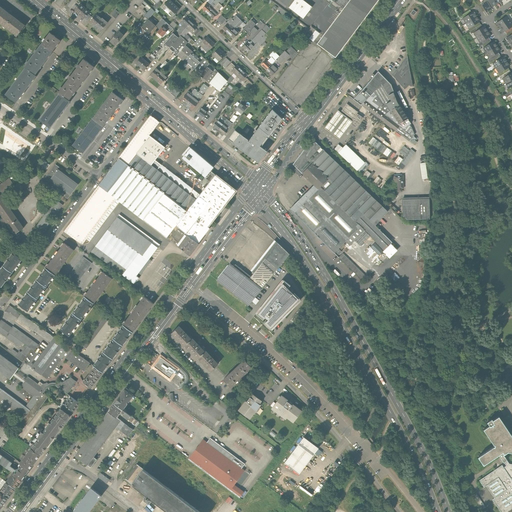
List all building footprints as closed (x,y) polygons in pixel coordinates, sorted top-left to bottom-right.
[(14,0),(6,0),(30,19),(33,15),(14,0)] [(152,0),(156,3),(151,9),(154,11),(160,4),(159,2),(160,1),(159,0),(151,0),(152,1),(152,0)] [(168,0),(162,7),(167,12),(174,4),(169,0),(168,0)] [(212,0),(213,1),(208,6),(212,9),(218,3),(220,0),(212,0)] [(312,7),(302,0),(294,0),(288,8),(303,19),(312,7)] [(341,58),(381,0),(334,0),(345,7),(342,12),(337,10),(331,19),(336,22),(323,41),(321,39),(318,43),(341,58)] [(477,0),(476,1),(482,12),(485,10),(481,5),(478,0),(477,0)] [(487,1),(481,5),(485,10),(486,12),(492,9),(491,7),(487,1)] [(142,15),(143,16),(145,15),(144,14),(145,13),(144,12),(145,11),(142,9),(144,7),(145,6),(146,4),(143,2),(132,15),(138,20),(141,17),(140,16),(142,15)] [(90,11),(81,3),(74,11),(83,18),(87,14),(90,11)] [(222,6),(220,5),(218,3),(212,9),(217,14),(219,12),(218,11),(219,10),(222,6)] [(179,9),(174,4),(167,12),(172,17),(179,9)] [(207,14),(212,9),(208,6),(206,4),(202,9),(207,14)] [(0,6),(0,23),(16,36),(25,25),(19,21),(13,16),(8,12),(2,8),(0,6)] [(280,13),(283,15),(285,12),(279,7),(277,10),(279,11),(280,11),(281,12),(280,13)] [(154,12),(154,11),(151,9),(151,8),(145,15),(143,16),(147,20),(148,19),(154,12)] [(212,19),(217,14),(212,9),(207,14),(212,19)] [(120,14),(116,11),(111,15),(115,19),(120,14)] [(498,18),(500,20),(507,16),(510,13),(508,11),(498,18)] [(463,18),(466,23),(476,17),(473,12),(466,16),(463,18)] [(88,23),(94,27),(101,19),(96,14),(88,23)] [(226,20),(221,15),(216,20),(221,25),(226,20)] [(226,23),(227,24),(232,29),(233,28),(240,21),(235,16),(232,19),(231,18),(226,23)] [(496,23),(500,27),(510,20),(507,16),(500,20),(496,23)] [(178,32),(180,34),(191,22),(186,17),(180,24),(182,26),(178,29),(179,30),(178,32)] [(479,22),(476,17),(466,23),(469,28),(479,22)] [(101,18),(101,19),(94,27),(99,32),(107,23),(101,18)] [(148,33),(155,26),(148,19),(147,20),(141,27),(148,33)] [(169,33),(173,29),(169,25),(161,19),(155,26),(159,30),(163,25),(168,29),(167,30),(169,33)] [(511,26),(511,23),(510,20),(500,27),(503,32),(505,31),(511,26)] [(240,21),(233,28),(236,30),(238,28),(240,30),(245,25),(240,21)] [(247,33),(249,32),(254,27),(256,25),(251,21),(243,29),(247,33)] [(179,35),(180,36),(187,43),(190,40),(189,38),(186,35),(190,30),(192,32),(197,27),(191,22),(180,34),(179,35)] [(468,29),(470,31),(481,24),(479,22),(469,28),(468,29)] [(228,34),(232,29),(227,24),(223,29),(228,34)] [(482,27),(481,24),(470,31),(471,34),(473,33),(482,27)] [(162,36),(167,30),(168,29),(163,25),(159,30),(157,32),(162,36)] [(255,45),(257,42),(264,35),(270,29),(266,25),(251,41),(255,45)] [(473,33),(476,38),(487,31),(484,26),(482,27),(473,33)] [(258,31),(254,27),(249,32),(253,35),(258,31)] [(239,33),(236,30),(233,28),(232,29),(228,34),(233,39),(239,33)] [(313,41),(320,33),(316,30),(310,39),(313,41)] [(123,35),(118,31),(109,41),(115,46),(123,35)] [(490,36),(487,31),(476,38),(479,43),(488,37),(490,36)] [(39,46),(50,54),(60,40),(50,33),(39,46)] [(164,43),(169,48),(178,38),(173,33),(164,43)] [(266,38),(264,35),(257,42),(260,44),(266,38)] [(185,46),(187,43),(180,36),(178,38),(169,48),(159,61),(166,67),(177,55),(185,46)] [(207,37),(202,42),(210,49),(215,44),(207,37)] [(479,47),(482,45),(490,40),(488,37),(479,43),(477,44),(479,47)] [(197,47),(199,45),(202,42),(199,39),(194,44),(197,47)] [(483,48),(486,53),(497,46),(494,41),(492,42),(483,48)] [(210,49),(202,42),(199,45),(206,52),(210,49)] [(242,48),(247,53),(253,47),(254,46),(250,43),(249,44),(247,43),(242,48)] [(25,68),(35,75),(38,70),(46,59),(50,54),(39,46),(24,67),(25,68)] [(177,55),(184,61),(192,52),(185,46),(177,55)] [(500,51),(497,46),(486,53),(490,58),(498,53),(500,51)] [(257,50),(253,47),(247,53),(252,58),(257,53),(256,51),(257,50)] [(290,47),(286,52),(289,55),(288,56),(293,60),(297,53),(290,47)] [(218,49),(212,55),(218,62),(225,55),(218,49)] [(272,64),(276,60),(279,57),(273,51),(269,56),(271,58),(270,58),(272,61),(270,63),(272,64)] [(284,51),(279,57),(276,60),(280,64),(288,56),(289,55),(286,52),(284,51)] [(147,53),(142,59),(145,61),(150,55),(151,54),(152,54),(150,52),(149,54),(147,53)] [(191,68),(193,69),(203,58),(201,56),(199,58),(192,52),(184,61),(185,62),(184,64),(186,65),(188,63),(193,66),(191,68)] [(487,60),(488,62),(500,55),(498,53),(490,58),(487,60)] [(150,55),(145,61),(149,64),(149,65),(155,58),(151,54),(150,55)] [(501,58),(500,55),(488,62),(490,65),(493,63),(501,58)] [(394,68),(390,73),(404,89),(412,83),(407,56),(396,69),(394,68)] [(493,63),(496,68),(506,62),(503,57),(501,58),(493,63)] [(136,64),(139,68),(145,61),(142,59),(141,58),(136,64)] [(192,71),(199,76),(206,67),(209,64),(203,58),(193,69),(192,71)] [(230,62),(225,58),(220,64),(224,68),(230,62)] [(59,93),(68,100),(73,94),(81,83),(90,72),(94,66),(84,59),(58,92),(59,93)] [(261,65),(266,70),(272,64),(270,63),(269,61),(268,62),(266,60),(261,65)] [(149,64),(145,61),(139,68),(143,71),(149,64)] [(509,67),(506,62),(496,68),(499,73),(508,68),(509,67)] [(226,68),(232,75),(233,74),(234,73),(232,71),(235,68),(231,63),(226,68)] [(277,69),(272,64),(266,70),(271,76),(277,69)] [(234,73),(233,74),(236,77),(242,71),(237,66),(235,68),(232,71),(234,73)] [(199,76),(205,81),(213,72),(206,67),(199,76)] [(5,94),(16,102),(21,96),(31,82),(36,76),(35,75),(25,68),(5,94)] [(150,75),(155,80),(161,73),(156,68),(150,75)] [(498,74),(499,76),(509,70),(508,68),(499,73),(498,74)] [(215,70),(213,72),(205,81),(208,83),(216,75),(217,75),(219,74),(215,70)] [(511,73),(509,70),(499,76),(498,77),(500,80),(502,78),(511,73)] [(247,76),(242,71),(236,77),(239,80),(240,79),(242,81),(245,78),(247,76)] [(361,105),(365,100),(373,91),(381,84),(387,95),(393,92),(391,87),(391,85),(377,71),(363,88),(353,99),(361,105)] [(502,78),(505,83),(511,79),(511,72),(511,73),(502,78)] [(166,77),(161,73),(155,80),(160,85),(166,77)] [(229,84),(236,77),(233,74),(232,75),(226,81),(229,84)] [(252,84),(245,78),(242,81),(240,79),(239,80),(238,81),(247,90),(252,84)] [(166,85),(177,95),(182,90),(171,80),(166,85)] [(194,89),(191,93),(198,98),(200,99),(203,96),(202,95),(208,88),(203,84),(197,92),(194,89)] [(381,84),(373,91),(383,104),(377,109),(399,126),(400,126),(390,110),(386,103),(391,100),(387,95),(381,84)] [(180,102),(186,107),(193,98),(191,96),(192,94),(188,91),(180,102)] [(365,100),(377,109),(383,104),(373,91),(365,100)] [(102,105),(113,113),(123,99),(112,92),(102,105)] [(396,100),(393,92),(387,95),(391,100),(386,103),(390,110),(399,105),(396,100)] [(39,120),(50,128),(55,121),(65,108),(70,101),(68,100),(59,93),(39,120)] [(198,102),(193,98),(186,107),(191,111),(198,102)] [(396,131),(399,126),(377,109),(365,100),(361,105),(396,131)] [(337,111),(324,128),(328,131),(338,139),(351,123),(355,127),(362,118),(356,113),(357,112),(347,103),(340,112),(337,111)] [(202,108),(197,115),(201,119),(211,107),(207,104),(203,109),(202,108)] [(240,104),(235,110),(241,114),(246,108),(240,104)] [(113,113),(102,105),(92,118),(103,126),(113,113)] [(407,118),(399,105),(390,110),(400,126),(403,129),(409,124),(411,124),(407,118)] [(282,119),(272,110),(259,127),(270,136),(282,119)] [(238,122),(240,123),(243,118),(246,120),(247,118),(243,115),(238,122)] [(151,116),(98,186),(119,202),(144,221),(164,194),(187,212),(191,207),(197,200),(151,164),(136,153),(149,136),(159,123),(159,122),(151,116)] [(222,116),(218,121),(223,125),(227,120),(222,116)] [(83,131),(93,139),(103,126),(92,118),(83,131)] [(227,120),(223,125),(228,129),(232,124),(229,121),(227,120)] [(213,128),(217,132),(223,125),(218,121),(213,128)] [(419,123),(422,138),(428,137),(424,121),(419,123)] [(412,128),(409,124),(403,129),(400,126),(399,126),(396,131),(409,141),(412,138),(415,135),(412,128)] [(228,129),(223,125),(217,132),(223,136),(228,129)] [(261,147),(270,136),(259,127),(248,141),(247,141),(248,140),(240,133),(239,134),(235,131),(228,139),(233,143),(232,143),(258,163),(267,152),(261,147)] [(93,139),(83,131),(73,144),(83,152),(93,139)] [(158,144),(149,136),(136,153),(151,164),(154,160),(149,156),(158,144)] [(373,137),(369,143),(389,158),(394,152),(373,137)] [(289,209),(334,253),(345,242),(349,246),(354,241),(359,246),(369,236),(384,251),(392,243),(374,226),(387,212),(312,139),(292,165),(296,168),(293,171),(298,176),(301,173),(313,185),(289,209)] [(334,149),(338,153),(342,148),(338,144),(334,149)] [(346,145),(342,148),(338,153),(357,171),(365,163),(346,145)] [(399,152),(405,156),(410,150),(404,146),(399,152)] [(204,179),(209,184),(216,176),(211,171),(214,168),(191,149),(183,158),(206,177),(204,179)] [(405,156),(403,160),(399,165),(398,166),(403,170),(416,152),(411,149),(410,150),(405,156)] [(394,162),(399,165),(403,160),(399,156),(394,162)] [(200,196),(154,160),(151,164),(197,200),(200,196)] [(429,178),(427,162),(420,163),(422,179),(429,178)] [(44,181),(67,198),(78,185),(58,170),(59,168),(55,165),(44,181)] [(404,188),(403,175),(394,176),(394,180),(397,180),(397,183),(398,192),(402,192),(402,188),(404,188)] [(236,193),(216,176),(209,184),(206,188),(200,196),(197,200),(191,207),(212,224),(236,193)] [(8,226),(14,235),(23,228),(0,194),(14,185),(9,178),(0,184),(0,213),(9,226),(8,226)] [(200,183),(206,188),(209,184),(204,179),(200,183)] [(89,242),(119,202),(98,186),(64,232),(80,244),(81,244),(83,244),(84,244),(86,244),(88,243),(89,242)] [(164,194),(144,221),(167,238),(176,226),(187,212),(164,194)] [(429,198),(402,198),(402,216),(407,220),(429,219),(429,198)] [(56,200),(36,226),(43,231),(63,205),(56,200)] [(208,228),(212,224),(191,207),(187,212),(176,226),(188,235),(198,245),(210,230),(208,228)] [(117,217),(91,252),(133,284),(136,280),(137,281),(139,279),(136,277),(158,248),(117,217)] [(200,246),(198,245),(188,235),(178,247),(189,256),(190,258),(200,246)] [(64,243),(55,255),(64,262),(74,250),(64,243)] [(278,244),(266,259),(278,270),(291,255),(278,244)] [(0,285),(1,287),(7,280),(22,259),(13,252),(8,259),(3,266),(0,269),(0,285)] [(366,276),(343,253),(338,258),(362,280),(366,276)] [(55,275),(64,262),(55,255),(45,268),(55,275)] [(66,280),(75,286),(91,264),(82,257),(66,280)] [(266,259),(263,263),(275,273),(278,270),(266,259)] [(263,263),(250,280),(262,289),(275,273),(263,263)] [(249,306),(262,289),(250,280),(231,264),(217,281),(249,306)] [(45,268),(36,280),(46,287),(55,275),(45,268)] [(103,271),(93,284),(103,291),(112,279),(103,271)] [(36,280),(27,292),(37,299),(46,287),(36,280)] [(271,330),(272,331),(301,301),(300,300),(301,300),(294,293),(293,295),(288,290),(291,286),(284,280),(257,315),(263,320),(265,317),(268,320),(265,324),(271,330)] [(94,303),(103,291),(93,284),(84,296),(85,297),(93,303),(94,303)] [(28,312),(37,299),(27,292),(18,305),(28,312)] [(85,297),(73,313),(81,319),(93,303),(85,297)] [(144,297),(134,310),(144,317),(148,310),(153,304),(144,297)] [(9,308),(21,317),(24,312),(12,304),(9,308)] [(138,324),(144,317),(134,310),(123,326),(132,332),(138,324)] [(50,343),(54,338),(24,312),(21,317),(20,318),(50,343)] [(69,336),(81,319),(73,313),(60,329),(69,336)] [(103,317),(82,345),(87,349),(108,321),(103,317)] [(12,328),(0,319),(0,333),(19,348),(23,343),(26,345),(21,352),(19,351),(18,353),(13,349),(10,353),(23,362),(32,350),(34,351),(39,345),(13,326),(12,328)] [(119,331),(113,339),(122,346),(132,332),(123,326),(119,331)] [(184,346),(185,346),(192,339),(179,326),(172,333),(184,346)] [(50,343),(32,368),(41,375),(64,345),(54,338),(50,343)] [(109,344),(103,353),(112,360),(122,346),(113,339),(109,344)] [(197,359),(198,358),(205,352),(193,339),(192,339),(185,346),(197,359)] [(90,364),(64,345),(41,375),(47,379),(63,356),(84,371),(90,364)] [(206,351),(205,352),(198,358),(211,371),(218,364),(206,351)] [(103,372),(112,360),(103,353),(99,358),(94,365),(93,366),(95,368),(102,373),(103,372)] [(19,368),(0,354),(0,371),(10,379),(19,368)] [(179,369),(161,356),(152,368),(170,381),(179,369)] [(245,360),(234,370),(241,377),(252,367),(245,360)] [(91,389),(102,373),(95,368),(83,383),(91,389)] [(230,387),(241,377),(234,370),(223,380),(230,387)] [(20,386),(34,396),(38,399),(42,394),(45,390),(38,384),(28,377),(20,386)] [(71,378),(62,383),(59,381),(57,384),(55,386),(67,394),(76,382),(71,378)] [(39,381),(38,384),(45,390),(47,387),(48,387),(51,386),(53,385),(54,385),(55,386),(57,384),(55,383),(54,383),(52,383),(51,383),(50,383),(49,384),(47,383),(46,384),(45,383),(43,384),(39,381)] [(0,388),(0,405),(22,422),(30,411),(25,407),(2,390),(0,388)] [(129,391),(126,388),(114,404),(123,411),(134,396),(129,392),(129,391)] [(47,398),(42,394),(38,399),(30,411),(22,422),(27,425),(47,398)] [(259,404),(262,401),(252,394),(246,402),(245,401),(238,410),(249,419),(260,405),(259,404)] [(301,411),(281,395),(272,409),(286,419),(287,417),(293,422),(301,411)] [(34,396),(25,407),(30,411),(38,399),(34,396)] [(71,396),(62,408),(71,415),(80,403),(71,396)] [(120,414),(123,411),(114,404),(108,412),(117,418),(120,414)] [(62,408),(31,448),(40,455),(71,415),(62,408)] [(138,422),(123,411),(120,414),(135,425),(138,422)] [(133,430),(117,418),(108,412),(75,456),(87,465),(88,465),(93,457),(115,427),(128,436),(133,430)] [(485,466),(499,457),(504,465),(484,479),(504,511),(511,511),(511,432),(501,415),(484,427),(496,446),(481,458),(485,466)] [(304,437),(284,463),(299,474),(319,448),(304,437)] [(203,440),(189,459),(240,497),(244,492),(235,485),(245,472),(203,440)] [(20,464),(21,464),(29,470),(40,455),(31,448),(20,464)] [(0,463),(13,474),(14,475),(15,474),(15,473),(15,472),(16,471),(9,466),(11,463),(0,454),(0,463)] [(96,460),(93,457),(88,465),(91,467),(96,460)] [(15,473),(15,474),(22,479),(29,470),(21,464),(16,471),(15,472),(15,473)] [(126,479),(132,484),(144,469),(137,464),(126,479)] [(199,511),(144,469),(132,484),(147,496),(144,500),(146,501),(149,503),(152,499),(168,511),(199,511)] [(110,480),(100,473),(97,477),(107,484),(110,480)] [(13,474),(7,482),(15,488),(22,479),(15,474),(14,475),(13,474)] [(7,482),(0,490),(0,491),(8,498),(15,488),(7,482)] [(91,488),(73,511),(74,511),(89,511),(102,496),(91,488)]
